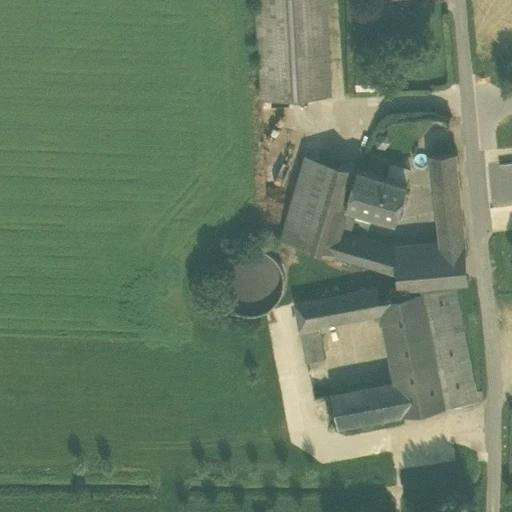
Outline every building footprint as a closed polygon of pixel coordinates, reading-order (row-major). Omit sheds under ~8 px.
[(258,0),(264,97),(330,93),(324,0),(258,0)] [(511,0),(499,0),(509,42),(511,40),(511,0)] [(378,74),(355,75),(356,90),(379,89),(378,74)] [(431,154),(435,190),(458,188),(455,152),(431,154)] [(281,239),(299,244),(313,194),(325,198),(335,163),(306,155),(281,239)] [(408,184),(406,184),(387,178),(335,163),(325,198),(324,199),(349,207),(348,208),(396,222),(408,184)] [(391,164),(387,178),(406,184),(410,171),(391,164)] [(435,190),(437,212),(460,209),(458,188),(435,190)] [(324,199),(325,198),(313,194),(299,244),(298,244),(335,255),(341,234),(345,220),(346,215),(348,208),(349,207),(324,199)] [(460,209),(437,212),(441,243),(463,241),(460,209)] [(335,255),(354,261),(360,239),(341,234),(335,255)] [(393,248),(360,239),(354,261),(397,274),(395,248),(393,248)] [(398,289),(422,286),(455,283),(467,282),(463,241),(441,243),(395,248),(397,274),(398,289)] [(227,307),(239,314),(252,316),(265,312),(276,304),(283,292),(284,278),(281,265),(272,254),(260,248),(247,246),(234,250),(223,258),(216,270),(215,283),(218,296),(227,307)] [(422,286),(423,291),(446,406),(477,400),(455,283),(422,286)] [(377,287),(314,299),(319,325),(381,313),(379,300),(377,287)] [(381,313),(395,382),(401,415),(446,406),(423,291),(379,300),(381,313)] [(326,358),(319,325),(314,299),(295,303),(307,362),(326,358)] [(338,427),(401,415),(395,382),(332,394),(338,427)]
